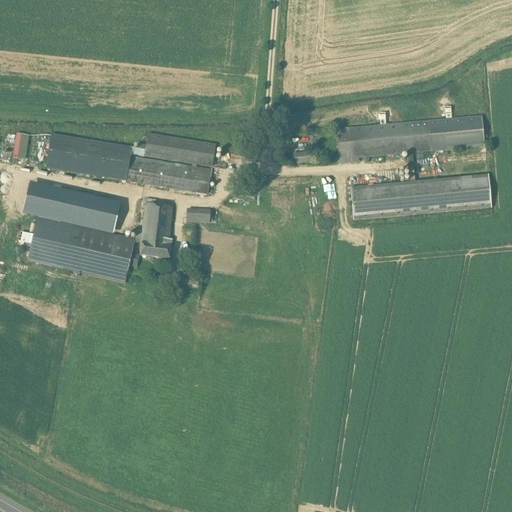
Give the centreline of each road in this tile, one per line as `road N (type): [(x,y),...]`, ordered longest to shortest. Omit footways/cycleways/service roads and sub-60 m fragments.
road 1 (unknown): [(266,147),(223,152),(206,186),(129,177)]
road 2 (unclassified): [(266,147),(276,0)]
road 3 (unknown): [(266,147),(386,158)]
